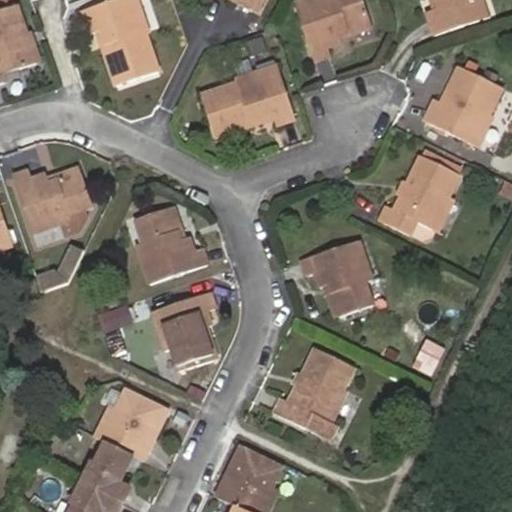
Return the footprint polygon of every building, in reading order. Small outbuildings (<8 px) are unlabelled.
[(133,17),(125,0),(114,0),(84,11),(91,29),(96,28),(107,25),(112,41),(102,44),(115,84),(157,70),(138,14),(133,17)] [(139,0),(125,0),(133,17),(138,14),(143,12),(139,0)] [(240,0),(257,9),(261,0),(240,0)] [(340,0),(319,0),(297,7),(316,66),(328,63),(325,52),(339,48),(337,41),(367,30),(357,0),(340,0)] [(431,0),(423,0),(427,10),(434,7),(431,0)] [(431,0),(434,7),(427,10),(424,11),(431,34),(478,20),(471,0),(431,0)] [(478,0),(471,0),(478,20),(485,17),(478,0)] [(9,16),(0,18),(0,75),(24,68),(9,16)] [(107,25),(96,28),(102,44),(112,41),(107,25)] [(256,67),(258,73),(259,79),(279,73),(276,62),(276,61),(256,67)] [(421,119),(466,141),(482,107),(488,111),(501,83),(459,61),(440,99),(433,96),(421,119)] [(259,79),(258,73),(202,90),(215,132),(250,121),(247,114),(263,109),(265,117),(267,123),(293,115),(279,73),(259,79)] [(482,107),(466,141),(472,144),(488,111),(482,107)] [(247,114),(250,121),(265,117),(263,109),(247,114)] [(422,222),(449,166),(413,149),(386,202),(380,199),(373,213),(402,227),(408,216),(422,222)] [(79,169),(48,180),(51,189),(82,178),(79,169)] [(51,189),(48,180),(47,176),(30,183),(27,171),(19,174),(39,235),(65,227),(76,223),(74,215),(86,211),(91,209),(82,178),(51,189)] [(511,185),(503,183),(498,197),(511,201),(511,185)] [(175,202),(167,205),(180,241),(188,238),(175,202)] [(180,241),(167,205),(136,215),(143,235),(133,237),(146,281),(204,262),(199,247),(191,250),(188,238),(180,241)] [(76,223),(65,227),(69,239),(85,234),(88,217),(86,211),(74,215),(76,223)] [(354,237),(301,256),(306,268),(312,266),(317,280),(325,277),(337,309),(370,298),(362,277),(368,276),(354,237)] [(54,272),(37,278),(42,293),(65,285),(81,252),(70,246),(55,276),(54,272)] [(196,319),(207,316),(205,302),(210,299),(207,290),(149,311),(162,345),(170,343),(177,365),(207,355),(205,349),(196,319)] [(96,313),(99,322),(112,318),(108,309),(96,313)] [(217,346),(207,316),(196,319),(205,349),(217,346)] [(411,367),(431,376),(445,347),(424,337),(411,367)] [(351,363),(314,345),(288,396),(276,391),(270,405),(302,421),(309,408),(325,415),(351,363)] [(106,431),(139,446),(148,450),(169,404),(127,384),(120,400),(112,398),(98,427),(106,431)] [(124,478),(139,446),(106,431),(92,462),(86,458),(80,472),(123,493),(129,480),(124,478)] [(240,499),(268,511),(276,511),(288,488),(279,483),(287,464),(245,444),(223,490),(240,499)] [(123,493),(80,472),(73,485),(79,488),(68,511),(108,511),(111,508),(115,510),(123,493)] [(134,483),(129,480),(123,493),(128,495),(134,483)] [(119,511),(128,495),(123,493),(115,510),(118,511),(119,511)] [(268,511),(240,499),(233,511),(268,511)]
